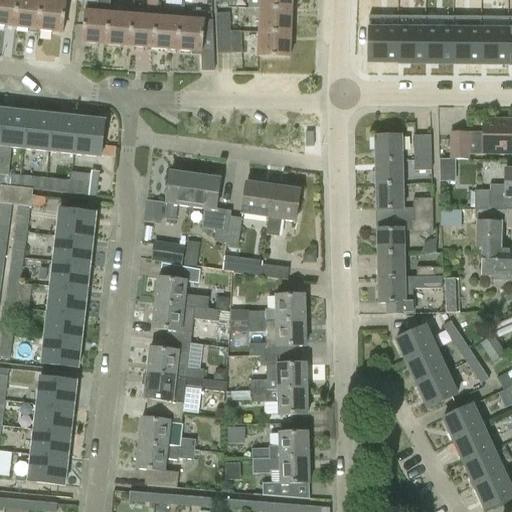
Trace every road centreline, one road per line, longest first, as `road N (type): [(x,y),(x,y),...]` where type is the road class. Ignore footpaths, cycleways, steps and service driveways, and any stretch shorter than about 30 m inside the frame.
road 1 (residential): [(96,511),(128,224),(127,135)]
road 2 (residential): [(345,387),(340,168)]
road 3 (residential): [(127,135),(340,168)]
road 4 (residential): [(132,96),(339,100)]
road 5 (residential): [(457,511),(394,409),(372,392),(345,387)]
road 6 (residential): [(339,100),(511,97)]
road 7 (residential): [(0,66),(63,74),(87,92),(132,96)]
road 8 (residential): [(349,511),(345,387)]
